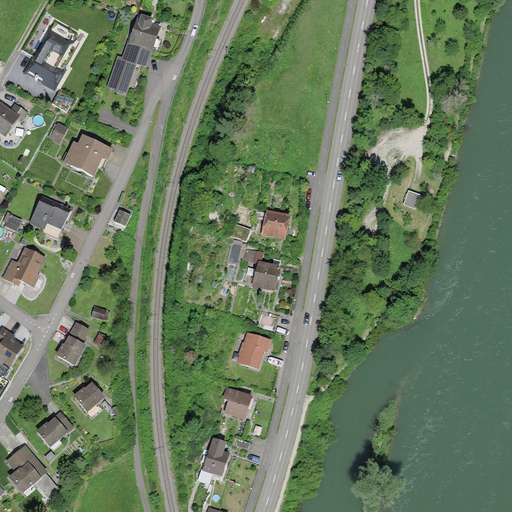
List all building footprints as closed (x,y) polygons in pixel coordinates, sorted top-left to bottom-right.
[(128,44),(153,53),(162,26),(152,23),(153,18),(141,14),(140,18),(137,17),(128,44)] [(67,70),(64,69),(79,44),(73,41),(76,35),(54,23),(49,32),(25,73),(55,90),(67,70)] [(147,68),(153,53),(128,44),(123,57),(118,56),(106,88),(126,95),(137,65),(147,68)] [(60,90),(52,104),(67,112),(75,98),(60,90)] [(0,133),(5,137),(17,120),(23,123),(30,113),(15,102),(11,108),(0,101),(0,133)] [(58,122),(50,139),(60,144),(68,128),(58,122)] [(74,143),(65,165),(92,177),(102,156),(108,159),(113,149),(84,136),(80,146),(74,143)] [(420,195),(409,191),(404,204),(416,208),(420,195)] [(70,211),(41,198),(30,222),(42,228),(45,222),(61,230),(70,211)] [(120,211),(115,222),(124,227),(130,216),(120,211)] [(267,211),(262,235),(285,240),(291,216),(267,211)] [(9,217),(4,227),(15,232),(20,222),(9,217)] [(232,244),(227,263),(237,265),(242,242),(234,240),(233,244),(232,244)] [(246,249),(244,260),(258,263),(258,261),(262,262),(264,253),(246,249)] [(10,262),(3,279),(16,284),(18,278),(32,284),(35,275),(34,274),(41,257),(24,250),(18,265),(10,262)] [(258,263),(252,287),(276,292),(282,267),(262,262),(258,261),(258,263)] [(94,308),(92,317),(101,320),(104,311),(94,308)] [(271,316),(266,316),(263,321),(265,325),(269,327),(274,324),(274,319),(274,318),(271,316)] [(70,336),(83,344),(90,332),(77,324),(70,336)] [(14,336),(3,329),(0,333),(0,341),(2,343),(0,347),(0,375),(3,378),(23,347),(12,340),(14,336)] [(248,332),(237,362),(259,369),(265,352),(268,353),(272,340),(248,332)] [(99,333),(94,342),(103,347),(108,338),(99,333)] [(65,345),(63,344),(57,356),(75,366),(86,346),(83,344),(70,336),(65,345)] [(93,382),(74,397),(87,413),(106,398),(93,382)] [(244,420),(252,397),(227,388),(223,400),(228,402),(224,413),(244,420)] [(56,418),(68,433),(75,428),(61,411),(55,416),(56,418)] [(49,424),(49,423),(38,432),(51,447),(68,433),(56,418),(49,424)] [(213,439),(202,472),(223,478),(231,453),(225,451),(228,444),(213,439)] [(237,439),(236,446),(248,449),(249,443),(237,439)] [(8,477),(22,494),(36,484),(47,498),(58,489),(46,474),(48,472),(26,445),(5,461),(14,472),(8,477)]
